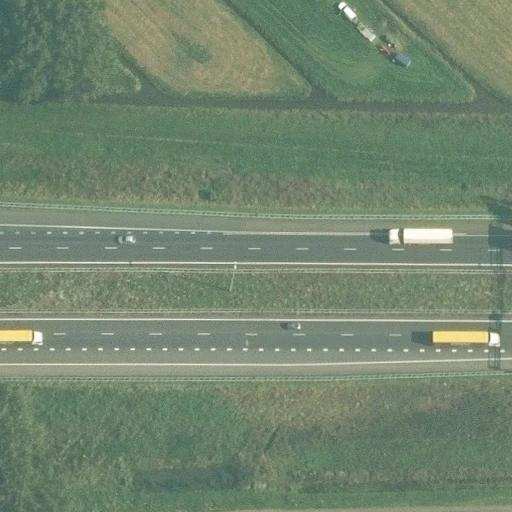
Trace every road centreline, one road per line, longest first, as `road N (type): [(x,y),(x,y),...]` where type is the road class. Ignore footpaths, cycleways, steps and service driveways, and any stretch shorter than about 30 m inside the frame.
road 1 (motorway): [(0,335),(511,337)]
road 2 (motorway): [(511,251),(0,249)]
